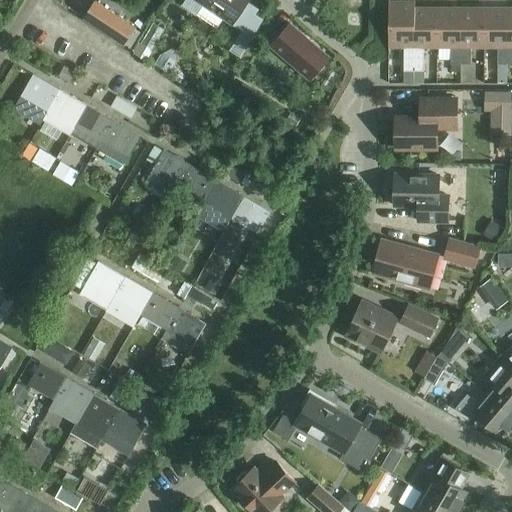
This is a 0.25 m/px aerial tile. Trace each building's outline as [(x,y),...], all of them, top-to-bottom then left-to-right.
[(255,14),(258,9),(247,1),(247,0),(184,0),(182,5),(196,15),(203,4),(243,31),(236,41),(246,48),(264,19),(255,14)] [(83,18),(123,44),(135,28),(94,1),(83,18)] [(413,71),(413,1),(389,1),(388,47),(403,47),(403,71),(413,71)] [(436,47),(436,7),(414,7),(414,1),(413,1),(413,71),(424,71),(424,47),(436,47)] [(460,63),(460,7),(436,7),(436,47),(450,47),(450,63),(460,63)] [(483,47),(483,7),(460,7),(460,63),(471,63),(471,47),(483,47)] [(507,63),(507,7),(483,7),(483,47),(497,47),(497,63),(507,63)] [(270,45),(309,80),(329,57),(289,23),(270,45)] [(66,80),(72,70),(65,66),(59,76),(66,80)] [(72,70),(66,80),(73,84),(79,74),(72,70)] [(33,76),(15,107),(41,123),(44,119),(49,110),(60,91),(33,76)] [(49,110),(44,119),(70,134),(70,133),(75,125),(86,106),(60,91),(49,110)] [(119,110),(125,100),(118,96),(112,106),(119,110)] [(395,117),(395,148),(437,148),(437,127),(456,127),(456,99),(420,99),(420,117),(395,117)] [(125,100),(119,110),(131,117),(137,107),(125,100)] [(75,125),(70,133),(97,148),(101,140),(112,122),(86,106),(75,125)] [(101,140),(97,148),(124,164),(139,137),(112,122),(101,140)] [(196,155),(201,145),(193,140),(188,150),(196,155)] [(201,145),(196,155),(206,161),(211,151),(201,145)] [(151,169),(145,180),(172,196),(178,185),(189,166),(162,150),(151,169)] [(229,163),(224,172),(238,180),(244,171),(229,163)] [(189,166),(178,185),(205,200),(216,181),(189,166)] [(418,221),(448,221),(448,195),(438,195),(439,175),(394,174),(394,182),(389,185),(389,194),(394,197),(394,205),(418,206),(418,221)] [(249,186),(252,180),(245,176),(242,182),(249,186)] [(252,180),(249,186),(256,190),(260,184),(252,180)] [(205,200),(196,215),(223,231),(232,216),(243,197),(216,181),(205,200)] [(243,197),(232,216),(258,231),(269,212),(243,197)] [(443,258),(474,266),(480,247),(449,238),(443,258)] [(372,273),(429,288),(438,254),(381,239),(372,273)] [(135,260),(132,266),(148,276),(152,269),(162,275),(166,268),(156,262),(156,263),(139,253),(135,260)] [(132,266),(135,260),(128,256),(125,262),(132,266)] [(509,280),(511,275),(511,262),(501,256),(492,270),(509,280)] [(98,262),(80,294),(107,309),(114,297),(125,278),(98,262)] [(114,297),(107,309),(133,323),(151,293),(125,278),(114,297)] [(191,286),(192,284),(185,280),(178,293),(185,297),(191,286)] [(38,304),(48,310),(61,287),(50,281),(48,285),(49,285),(38,304)] [(213,299),(191,286),(185,297),(183,301),(192,307),(196,300),(208,308),(213,299)] [(151,293),(133,323),(161,339),(167,328),(178,308),(151,293)] [(4,300),(0,307),(0,323),(12,304),(4,300)] [(346,334),(381,351),(397,318),(361,301),(346,334)] [(56,315),(65,320),(73,307),(64,302),(56,315)] [(400,321),(429,335),(437,319),(408,305),(400,321)] [(167,328),(161,339),(187,354),(194,343),(205,324),(178,308),(167,328)] [(83,354),(95,361),(105,343),(93,337),(83,354)] [(0,368),(1,366),(12,348),(0,341),(0,368)] [(511,345),(500,354),(511,367),(511,345)] [(424,378),(437,355),(436,357),(426,351),(415,371),(425,376),(423,378),(424,378)] [(72,367),(80,372),(89,359),(80,353),(72,367)] [(511,367),(500,354),(483,374),(494,384),(486,393),(511,415),(511,386),(508,383),(511,377),(511,367)] [(437,355),(424,378),(434,384),(448,361),(437,355)] [(56,398),(67,379),(40,363),(29,382),(56,398)] [(123,378),(132,383),(139,369),(130,364),(123,378)] [(76,423),(93,394),(67,379),(56,398),(50,408),(76,423)] [(126,399),(132,388),(122,383),(116,393),(126,399)] [(132,388),(126,399),(143,409),(149,399),(132,388)] [(294,424),(343,453),(361,423),(323,401),(322,397),(315,393),(307,395),(303,402),(304,406),(294,424)] [(507,428),(511,422),(511,415),(486,393),(478,402),(467,393),(455,408),(473,418),(477,414),(500,435),(506,428),(507,428)] [(103,439),(120,410),(93,394),(76,423),(103,439)] [(120,410),(103,439),(129,454),(146,425),(120,410)] [(5,447),(20,456),(27,444),(11,435),(5,447)] [(45,452),(30,444),(22,458),(37,466),(45,452)] [(423,492),(457,511),(463,500),(462,499),(467,492),(461,488),(470,473),(440,455),(431,472),(433,474),(423,492)] [(13,473),(21,459),(21,458),(18,463),(12,459),(6,469),(13,473)] [(21,459),(13,473),(20,477),(25,470),(35,476),(39,469),(21,459)] [(279,495),(294,480),(276,461),(261,476),(253,467),(247,473),(246,471),(242,473),(239,476),(236,480),(238,481),(232,487),(242,498),(250,508),(251,507),(255,511),(266,511),(282,497),(279,495)] [(59,479),(73,486),(78,475),(65,469),(59,479)] [(7,483),(0,495),(0,504),(13,511),(25,511),(33,498),(7,483)] [(308,497),(325,511),(336,511),(342,506),(318,485),(308,497)] [(66,503),(70,496),(69,496),(71,493),(63,488),(58,499),(66,503)] [(340,502),(350,511),(359,501),(349,491),(340,502)] [(456,511),(457,511),(423,492),(412,510),(410,508),(407,511),(456,511)] [(70,496),(66,503),(73,507),(76,500),(70,496)] [(380,511),(363,496),(348,511),(380,511)] [(25,511),(57,511),(33,498),(25,511)]
